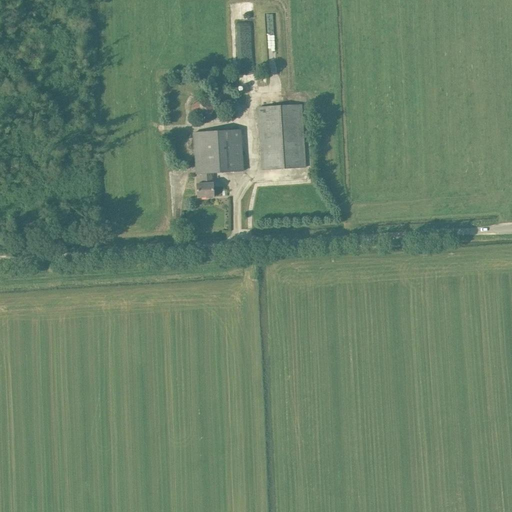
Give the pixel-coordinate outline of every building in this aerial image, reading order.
[(239,2),(239,11),(252,11),(252,2),(239,2)] [(213,114),(208,98),(191,102),(196,119),(213,114)] [(302,105),(258,107),(261,171),(306,168),(302,105)] [(241,130),(193,133),(195,175),(201,174),(202,184),(212,183),(211,174),(243,172),(241,130)] [(212,183),(202,184),(197,184),(197,198),(213,197),(212,183)]
